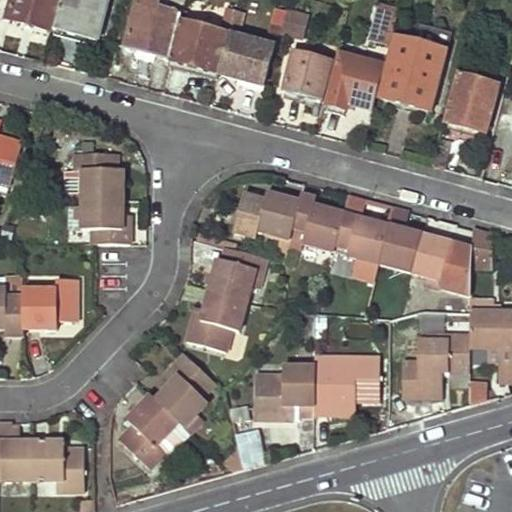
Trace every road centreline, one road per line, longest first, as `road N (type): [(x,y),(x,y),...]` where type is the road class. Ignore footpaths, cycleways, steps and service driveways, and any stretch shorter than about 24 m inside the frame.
road 1 (residential): [(0,397),(37,398),(73,378),(148,301),(164,258),(179,127)]
road 2 (residential): [(179,127),(511,214)]
road 3 (residential): [(189,511),(398,453)]
road 4 (residential): [(0,78),(179,127)]
